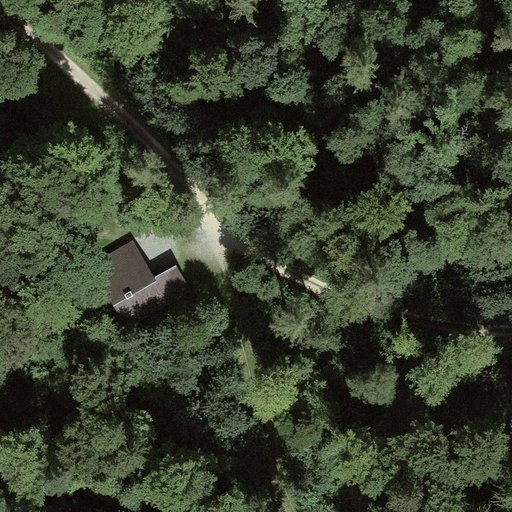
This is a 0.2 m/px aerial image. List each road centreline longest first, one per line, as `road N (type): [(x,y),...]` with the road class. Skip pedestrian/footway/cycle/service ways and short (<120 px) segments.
road 1 (track): [(0,16),(30,31),(146,136),(217,224),(265,427),(310,511)]
road 2 (track): [(511,332),(342,303),(217,224)]
road 3 (track): [(511,345),(444,378),(396,416),(367,461),(354,511)]
